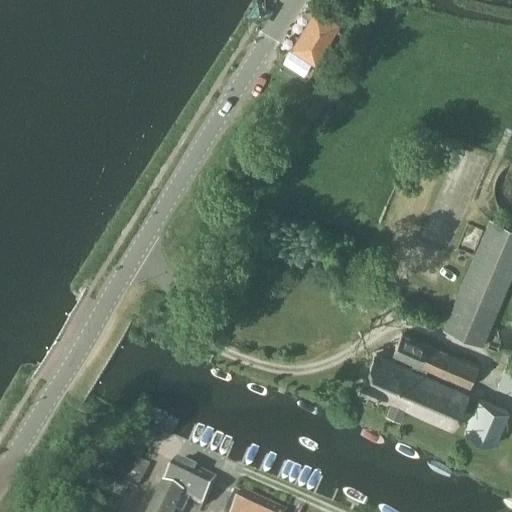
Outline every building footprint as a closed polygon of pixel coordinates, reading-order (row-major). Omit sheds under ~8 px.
[(293,48),(316,63),(340,24),(316,9),(293,48)] [(511,151),(506,153),(501,156),(497,159),(494,164),(492,168),(490,173),(489,180),(490,185),(492,190),(495,196),(498,199),(503,203),(506,205),(511,207),(511,151)] [(443,330),(482,347),(511,275),(511,228),(490,220),(443,330)] [(345,301),(366,310),(372,297),(351,288),(345,301)] [(464,432),(494,445),(508,412),(479,399),(473,412),(462,407),(468,394),(424,375),(427,369),(470,387),(478,367),(402,334),(393,354),(413,363),(410,370),(376,355),(361,388),(393,402),(387,416),(399,421),(405,407),(453,428),(459,415),(470,420),(464,432)] [(497,387),(511,392),(511,366),(507,364),(497,387)] [(127,480),(128,480),(139,486),(150,465),(139,460),(138,459),(127,480)] [(176,463),(175,462),(162,487),(189,500),(203,506),(215,482),(179,464),(180,462),(177,461),(176,463)] [(176,511),(177,511),(183,511),(189,500),(163,487),(150,511),(176,511)] [(273,511),(234,493),(225,511),(273,511)]
